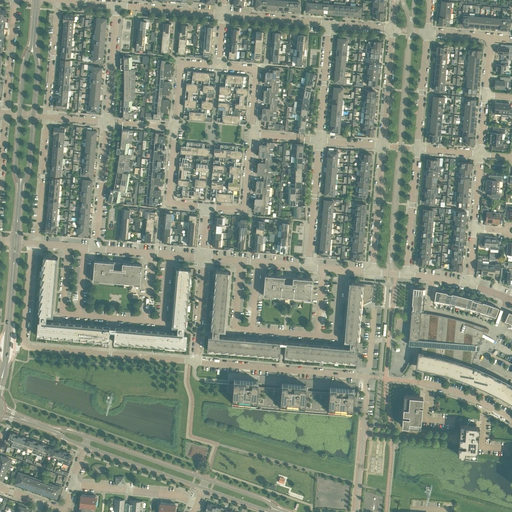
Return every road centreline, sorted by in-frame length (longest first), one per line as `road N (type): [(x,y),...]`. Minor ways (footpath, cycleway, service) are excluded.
road 1 (residential): [(355,511),(362,376),(195,362)]
road 2 (residential): [(195,362),(25,347),(32,244)]
road 3 (tertiary): [(282,511),(87,437)]
road 4 (tertiary): [(0,380),(15,242)]
road 5 (residential): [(97,249),(109,120)]
road 6 (residential): [(36,244),(47,115)]
road 7 (residential): [(71,485),(197,502)]
road 8 (residential): [(308,266),(320,140)]
road 9 (residential): [(372,271),(383,145)]
road 10 (residential): [(406,274),(417,148)]
road 11 (tertiary): [(84,446),(202,488)]
